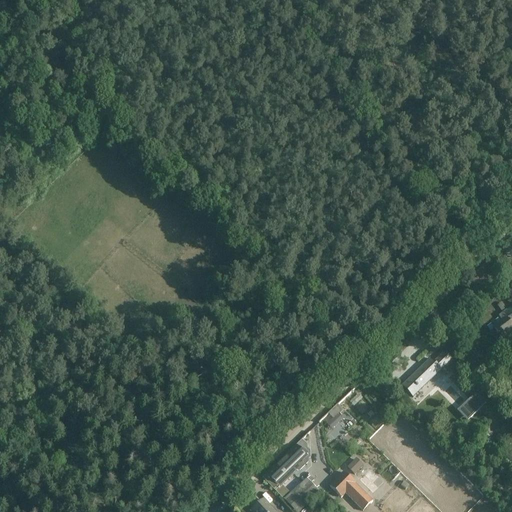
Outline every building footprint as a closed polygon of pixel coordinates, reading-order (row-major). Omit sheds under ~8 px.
[(18,227),(28,226),(27,213),(17,214),(18,227)] [(507,310),(499,316),(498,317),(502,322),(494,328),(499,335),(498,336),(499,337),(500,336),(503,339),(502,337),(511,329),(511,325),(507,319),(511,316),(507,310)] [(402,387),(410,395),(419,387),(422,390),(442,371),(443,372),(448,368),(451,372),(457,366),(444,353),(434,363),(431,360),(402,387)] [(481,366),(477,372),(484,375),(487,369),(481,366)] [(338,407),(329,415),(334,420),(338,416),(342,421),(351,422),(353,421),(338,407)] [(333,436),(345,424),(338,417),(325,428),(333,436)] [(266,475),(273,482),(277,486),(295,469),(297,471),(299,471),(308,463),(308,460),(306,458),(296,447),(266,475)] [(349,468),(354,474),(363,466),(357,460),(349,468)] [(359,480),(373,494),(384,484),(370,470),(359,480)] [(330,487),(341,499),(346,494),(363,511),(373,502),(355,485),(344,473),(330,487)] [(307,480),(284,501),(294,511),(300,511),(320,494),(307,480)] [(251,511),(273,511),(264,501),(251,511)]
